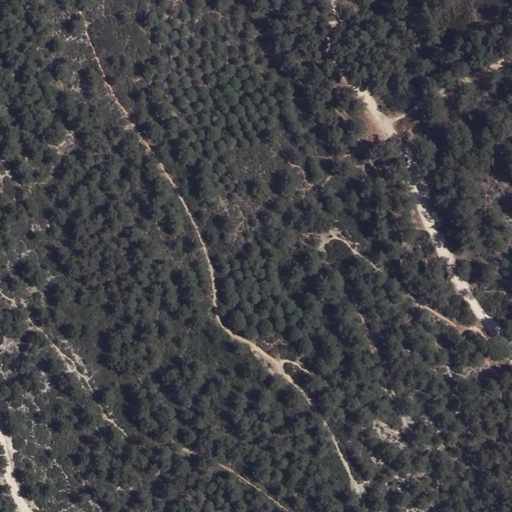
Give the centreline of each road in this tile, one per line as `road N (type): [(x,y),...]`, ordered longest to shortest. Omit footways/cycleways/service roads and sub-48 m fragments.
road 1 (track): [(333,0),(336,62),(388,125),(449,265),(511,346)]
road 2 (track): [(388,125),(511,59)]
